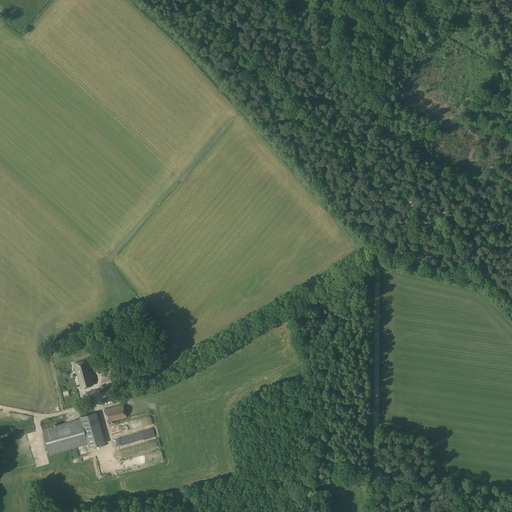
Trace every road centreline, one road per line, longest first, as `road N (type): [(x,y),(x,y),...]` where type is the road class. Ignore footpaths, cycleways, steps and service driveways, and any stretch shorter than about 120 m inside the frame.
road 1 (track): [(376,249),(153,381),(64,413)]
road 2 (track): [(436,219),(195,0)]
road 3 (track): [(372,511),(376,249)]
